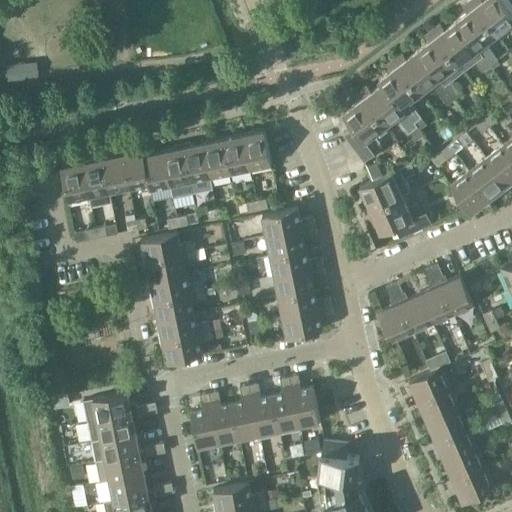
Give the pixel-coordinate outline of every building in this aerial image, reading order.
[(467,11),(456,20),(490,64),(498,58),(486,42),(497,33),(471,0),(469,0),(463,5),(467,11)] [(471,0),(497,33),(508,25),(511,29),(511,11),(503,0),(471,0)] [(440,22),(432,28),(464,69),(475,61),(482,70),(490,64),(456,20),(445,28),(440,22)] [(429,40),(418,49),(455,98),(463,91),(460,87),(453,78),(464,69),(432,28),(425,34),(429,40)] [(402,51),(394,57),(420,91),(432,83),(444,99),(448,103),(455,98),(418,49),(407,57),(402,51)] [(391,69),(380,78),(417,126),(418,125),(415,121),(422,116),(409,100),(420,91),(394,57),(386,63),(391,69)] [(34,62),(0,65),(1,81),(35,78),(34,62)] [(367,84),(359,90),(385,125),(397,116),(409,132),(417,126),(380,78),(379,78),(382,82),(371,90),(367,84)] [(385,125),(359,90),(351,96),(356,102),(344,112),(353,124),(343,132),(364,160),(375,151),(372,147),(380,141),(374,133),(385,125)] [(491,111),(484,117),(490,125),(497,119),(491,111)] [(490,125),(484,117),(476,123),(482,131),(490,125)] [(265,128),(244,133),(251,167),(272,163),(265,128)] [(244,133),(224,137),(231,171),(251,167),(244,133)] [(224,137),(204,141),(211,175),(231,171),(224,137)] [(511,137),(503,144),(511,154),(511,137)] [(457,138),(449,144),(455,152),(463,146),(457,138)] [(204,141),(184,145),(190,180),(211,175),(204,141)] [(455,152),(449,144),(441,149),(447,157),(455,152)] [(511,154),(503,144),(486,157),(507,184),(511,179),(511,154)] [(164,149),(171,184),(173,195),(193,191),(190,180),(184,145),(164,149)] [(143,148),(123,152),(130,187),(148,183),(149,188),(151,188),(143,148)] [(144,148),(143,148),(151,188),(171,184),(164,149),(145,153),(144,148)] [(123,152),(103,156),(110,191),(130,187),(123,152)] [(103,156),(83,160),(90,195),(110,191),(103,156)] [(486,157),(469,170),(489,197),(507,184),(486,157)] [(90,195),(83,160),(62,164),(68,199),(90,195)] [(414,188),(408,175),(415,172),(411,162),(360,185),(366,199),(359,202),(363,211),(402,193),(414,188)] [(489,197),(469,170),(451,183),(471,210),(489,197)] [(402,193),(363,211),(367,219),(374,216),(380,230),(394,224),(400,236),(432,222),(426,209),(421,211),(417,202),(408,206),(402,193)] [(266,197),(257,199),(259,209),(268,207),(266,197)] [(259,209),(257,199),(247,201),(249,210),(259,209)] [(227,205),(217,207),(219,217),(229,215),(227,205)] [(263,213),(267,234),(315,224),(314,215),(300,218),(297,206),(263,213)] [(219,217),(217,207),(208,209),(209,219),(219,217)] [(136,219),(137,218),(136,212),(126,214),(129,229),(138,228),(136,219)] [(186,213),(177,215),(179,225),(189,223),(186,213)] [(179,225),(177,215),(168,217),(170,227),(179,225)] [(145,217),(137,218),(136,219),(138,228),(147,226),(145,217)] [(105,225),(96,227),(98,236),(118,232),(116,222),(105,225)] [(267,234),(271,254),(306,247),(303,236),(317,233),(315,224),(267,234)] [(98,236),(96,227),(75,231),(76,240),(98,236)] [(143,237),(147,258),(196,248),(194,239),(180,242),(177,230),(143,237)] [(271,254),(275,274),(324,264),(322,255),(308,258),(306,247),(271,254)] [(147,258),(151,278),(186,271),(184,260),(197,258),(196,248),(147,258)] [(444,274),(438,261),(432,264),(437,276),(444,274)] [(511,261),(501,267),(510,288),(511,286),(511,261)] [(275,274),(279,294),(314,287),(312,276),(326,273),(324,264),(275,274)] [(437,276),(432,264),(426,266),(431,279),(437,276)] [(151,278),(155,298),(204,288),(202,279),(188,282),(186,271),(151,278)] [(461,273),(440,282),(453,313),(474,304),(461,273)] [(470,281),(474,289),(482,286),(478,277),(470,281)] [(404,291),(398,278),(392,281),(398,294),(404,291)] [(238,282),(241,293),(250,291),(248,280),(238,282)] [(391,297),(398,294),(392,281),(386,284),(391,297)] [(440,282),(420,291),(434,322),(453,313),(440,282)] [(279,294),(283,314),(332,304),(330,295),(316,297),(314,287),(279,294)] [(155,298),(159,318),(194,311),(192,300),(206,298),(204,288),(155,298)] [(420,291),(400,299),(414,331),(434,322),(420,291)] [(414,331),(400,299),(380,309),(393,340),(414,331)] [(332,304),(283,314),(288,335),(322,328),(320,316),(334,313),(332,304)] [(483,313),(487,322),(496,317),(492,308),(483,313)] [(159,318),(163,338),(212,328),(210,319),(196,322),(194,311),(159,318)] [(496,317),(487,322),(491,330),(500,326),(496,317)] [(212,328),(163,338),(168,359),(202,352),(200,340),(214,338),(212,328)] [(481,361),(485,370),(494,366),(490,357),(481,361)] [(410,378),(419,399),(450,385),(441,364),(410,378)] [(494,366),(485,370),(489,379),(498,375),(494,366)] [(298,373),(289,375),(299,423),(320,419),(313,384),(301,387),(298,373)] [(283,390),(272,393),(279,427),(299,423),(289,375),(280,376),(283,390)] [(258,381),(249,383),(259,431),(279,427),(272,393),(261,395),(258,381)] [(243,399),(232,401),(239,435),(259,431),(249,383),(240,385),(243,399)] [(419,399),(428,418),(459,405),(450,385),(419,399)] [(138,409),(137,405),(137,403),(134,401),(130,401),(128,389),(93,397),(98,418),(138,409)] [(218,389),(209,391),(219,439),(239,435),(232,401),(221,403),(218,389)] [(219,439),(209,391),(200,393),(203,407),(191,409),(198,444),(219,439)] [(495,402),(499,411),(506,407),(502,399),(495,402)] [(155,401),(146,403),(148,412),(157,410),(155,401)] [(136,431),(134,420),(137,419),(140,416),(139,414),(148,412),(146,403),(137,405),(138,409),(98,418),(88,420),(88,421),(76,423),(80,440),(92,437),(92,440),(136,431)] [(428,418),(437,438),(467,424),(459,405),(428,418)] [(506,407),(499,411),(502,420),(510,416),(506,407)] [(437,438),(445,458),(476,444),(467,424),(437,438)] [(96,460),(106,458),(140,451),(136,431),(92,440),(96,460)] [(369,511),(359,487),(357,477),(360,455),(348,453),(349,441),(324,439),(322,451),(319,473),(324,473),(328,501),(324,503),(327,511),(369,511)] [(164,441),(155,443),(156,452),(165,450),(164,441)] [(156,452),(155,443),(146,445),(147,454),(156,452)] [(445,458),(454,478),(485,464),(476,444),(445,458)] [(106,458),(110,478),(144,471),(140,451),(106,458)] [(485,464),(454,478),(463,498),(494,485),(485,464)] [(100,480),(104,500),(148,491),(144,471),(110,478),(100,480)] [(214,487),(218,508),(267,498),(265,489),(251,492),(249,480),(214,487)] [(171,482),(162,483),(164,492),(173,490),(171,482)] [(164,492),(162,483),(153,485),(155,494),(164,492)] [(106,511),(144,511),(152,510),(148,491),(104,500),(106,511)] [(218,508),(218,511),(255,511),(269,508),(267,498),(218,508)]
